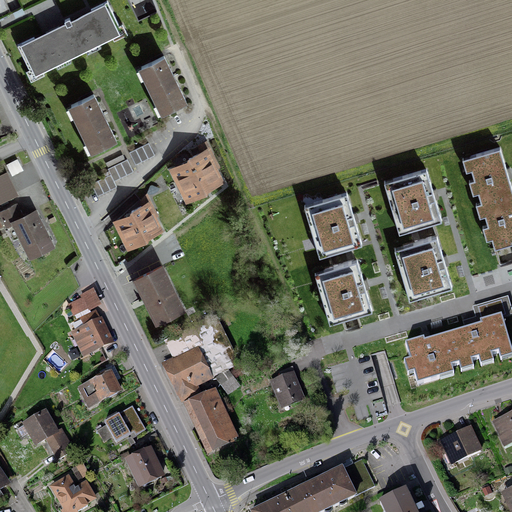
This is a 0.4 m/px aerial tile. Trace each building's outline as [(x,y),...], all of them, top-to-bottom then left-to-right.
[(14,44),(29,75),(117,33),(102,2),(52,26),(14,44)] [(189,100),(165,53),(138,67),(161,114),(189,100)] [(91,153),(118,140),(95,92),(68,105),(91,153)] [(135,166),(154,157),(148,143),(128,153),(135,166)] [(207,191),(226,182),(209,145),(187,156),(189,159),(170,168),(187,204),(209,193),(207,191)] [(492,246),(511,240),(511,193),(506,176),(497,146),(464,157),(492,246)] [(111,173),(91,182),(97,195),(117,186),(114,180),(133,172),(127,160),(108,168),(111,173)] [(19,167),(0,175),(0,204),(0,205),(19,196),(12,181),(23,177),(19,167)] [(424,170),(394,179),(408,231),(439,222),(431,196),(424,170)] [(354,218),(345,191),(313,202),(329,251),(361,241),(354,218)] [(133,208),(114,217),(130,249),(152,238),(150,235),(165,228),(149,196),(131,204),(133,208)] [(31,256),(53,245),(36,211),(23,217),(16,204),(1,211),(8,227),(15,223),(31,256)] [(437,237),(403,246),(417,295),(451,285),(444,262),(437,237)] [(365,284),(358,259),(323,269),(338,319),(373,308),(365,284)] [(194,311),(171,263),(139,278),(162,326),(194,311)] [(101,307),(92,288),(77,296),(79,300),(71,304),(77,316),(86,311),(88,314),(101,307)] [(480,322),(405,343),(416,383),(440,377),(438,368),(511,347),(511,340),(505,315),(501,302),(476,309),(480,322)] [(115,339),(103,312),(71,327),(83,354),(115,339)] [(170,341),(179,360),(195,352),(208,379),(238,364),(216,319),(170,341)] [(179,360),(166,367),(183,398),(211,383),(208,379),(195,352),(179,360)] [(122,395),(109,371),(79,386),(92,410),(122,395)] [(230,372),(219,380),(228,392),(239,384),(230,372)] [(292,373),(273,381),(282,405),(302,397),(292,373)] [(235,436),(214,391),(187,403),(208,449),(235,436)] [(132,408),(106,423),(117,443),(143,429),(132,408)] [(46,410),(21,426),(35,449),(42,445),(55,465),(77,451),(63,429),(59,431),(46,410)] [(511,442),(511,411),(492,421),(503,447),(511,442)] [(482,451),(471,426),(441,440),(452,464),(482,451)] [(164,474),(150,448),(127,460),(140,486),(164,474)] [(362,460),(301,489),(312,511),(325,511),(376,489),(362,460)] [(0,470),(0,493),(11,486),(0,470)] [(63,511),(83,511),(101,501),(88,481),(78,486),(71,475),(49,489),(63,511)] [(511,486),(499,493),(507,511),(511,508),(511,486)] [(378,502),(382,511),(416,511),(405,488),(378,502)] [(312,511),(301,489),(251,511),(312,511)]
